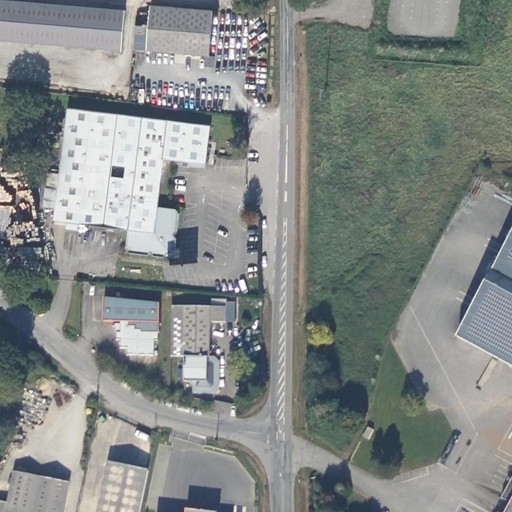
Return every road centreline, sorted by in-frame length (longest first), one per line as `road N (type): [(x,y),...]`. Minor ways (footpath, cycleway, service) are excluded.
road 1 (secondary): [(286,0),(282,438)]
road 2 (unclassified): [(282,438),(187,423),(134,405),(0,307)]
